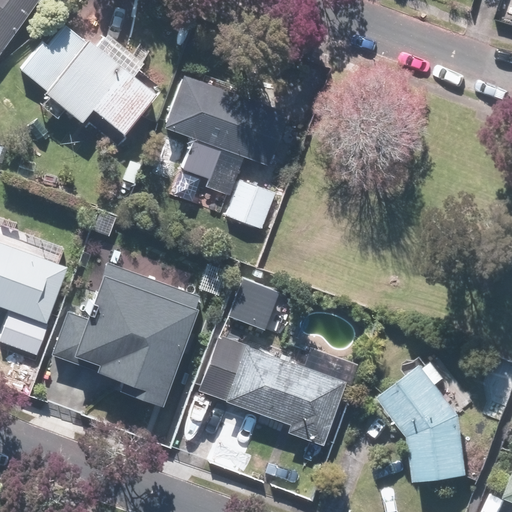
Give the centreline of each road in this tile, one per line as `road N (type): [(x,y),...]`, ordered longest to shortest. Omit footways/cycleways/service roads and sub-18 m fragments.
road 1 (residential): [(293,0),(511,79)]
road 2 (residential): [(204,511),(0,438)]
